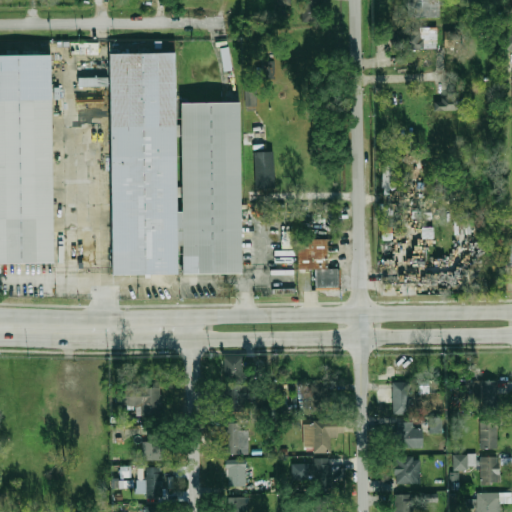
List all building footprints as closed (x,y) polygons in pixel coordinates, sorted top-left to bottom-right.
[(320,22),(320,0),(302,0),(302,22),(320,22)] [(441,17),(441,0),(407,0),(407,17),(441,17)] [(511,0),(502,0),(502,11),(511,11),(511,0)] [(422,30),(389,30),(389,48),(422,48),(422,30)] [(444,47),(460,47),(460,31),(444,30),(444,47)] [(0,55),(52,55),(53,264),(0,264),(0,55)] [(111,55),(175,55),(176,276),(111,276),(111,55)] [(274,78),(274,60),(263,60),(263,78),(274,78)] [(78,87),(107,85),(107,77),(78,78),(78,87)] [(244,89),(245,106),(255,105),(255,89),(244,89)] [(458,110),(458,99),(434,99),(434,110),(458,110)] [(182,102),(243,102),(243,272),(182,272),(182,102)] [(268,120),(254,120),(253,143),(268,143),(268,120)] [(255,151),(255,188),(274,188),(274,151),(255,151)] [(382,189),(401,189),(401,166),(382,166),(382,189)] [(340,288),(317,288),(316,268),(300,269),(299,240),(328,240),(329,269),(339,268),(340,288)] [(224,356),(224,378),(244,378),(244,356),(224,356)] [(497,380),(473,380),(473,410),(497,410),(497,380)] [(309,382),(310,411),(328,410),(327,382),(309,382)] [(410,414),(410,382),(393,382),(393,414),(410,414)] [(245,410),(245,401),(255,401),(255,385),(225,385),(225,410),(245,410)] [(119,403),(155,403),(155,387),(119,387),(119,403)] [(429,418),(429,433),(442,432),(442,418),(429,418)] [(331,453),(331,436),(344,436),(344,420),(313,420),(313,453),(331,453)] [(498,448),(498,420),(480,420),(480,448),(498,448)] [(414,427),(414,421),(395,421),(395,447),(423,447),(423,427),(414,427)] [(241,422),(225,422),(225,454),(249,454),(249,430),(241,430),(241,422)] [(145,459),(164,459),(164,434),(145,434),(145,459)] [(476,454),(453,454),(453,469),(476,469),(476,454)] [(395,456),(395,483),(420,483),(420,456),(395,456)] [(481,482),(499,482),(499,456),(481,456),(481,482)] [(315,493),(332,492),(330,458),(314,458),(315,493)] [(245,463),(226,463),(226,485),(245,485),(245,463)] [(162,495),(162,467),(146,467),(146,479),(137,479),(137,495),(162,495)] [(459,481),(458,471),(449,472),(450,489),(457,489),(457,481),(459,481)] [(112,488),(131,487),(131,479),(112,480),(112,488)] [(468,500),(467,511),(500,511),(501,493),(478,493),(478,500),(468,500)] [(395,511),(414,511),(414,494),(395,494),(395,511)] [(333,511),(333,496),(315,496),(314,511),(333,511)] [(245,511),(245,497),(227,497),(227,511),(245,511)]
